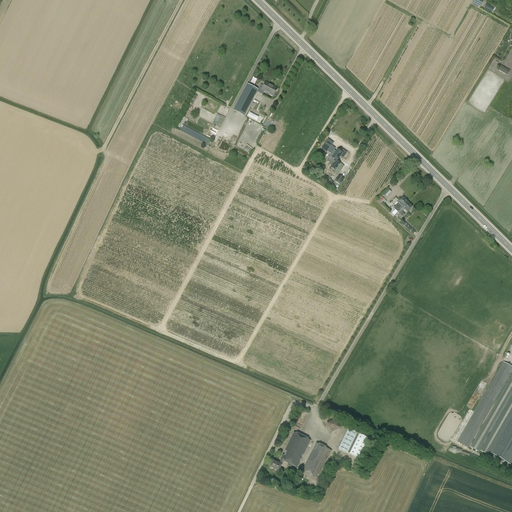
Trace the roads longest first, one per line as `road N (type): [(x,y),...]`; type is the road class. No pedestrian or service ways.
road 1 (secondary): [(511,250),(256,0)]
road 2 (track): [(349,91),(296,174),(334,195),(238,362)]
